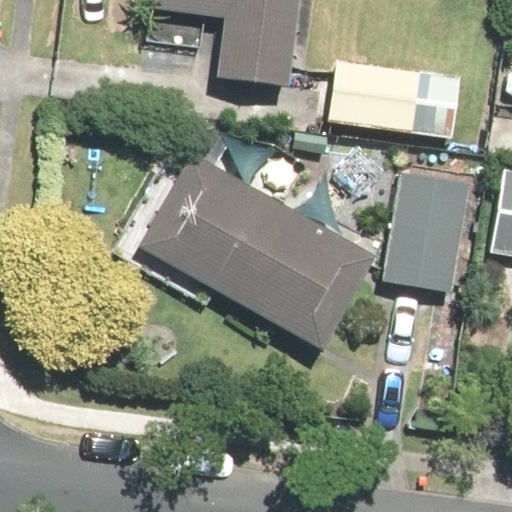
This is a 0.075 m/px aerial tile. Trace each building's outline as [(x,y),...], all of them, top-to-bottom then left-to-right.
[(287,90),(296,0),(150,0),(149,14),(223,22),(216,82),(287,90)] [(457,77),(329,65),(323,127),(451,140),(457,77)] [(180,154),(128,247),(319,353),(371,260),(180,154)] [(483,254),(498,256),(491,296),(511,299),(511,174),(497,172),(483,254)] [(461,183),(387,174),(373,286),(447,295),(461,183)]
